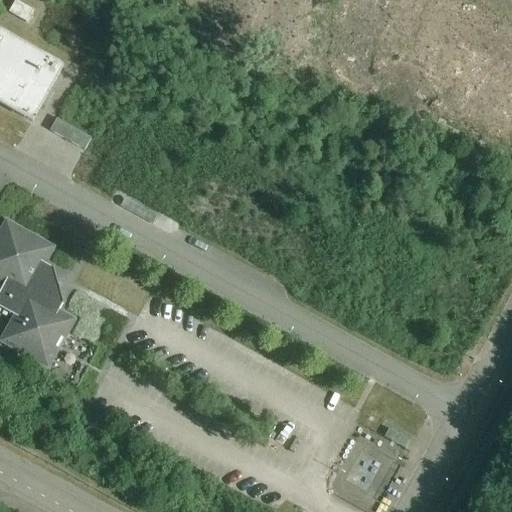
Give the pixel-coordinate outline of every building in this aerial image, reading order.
[(30,12),(12,2),(5,15),(22,25),(30,12)] [(0,105),(32,124),(40,109),(49,93),(64,68),(0,32),(0,105)] [(87,140),(53,120),(46,132),(80,152),(87,140)] [(53,247),(2,220),(0,224),(0,285),(2,287),(0,289),(0,311),(12,317),(0,339),(0,346),(46,370),(72,320),(56,312),(60,305),(50,270),(43,266),(53,247)] [(405,441),(385,430),(380,438),(401,450),(405,441)]
